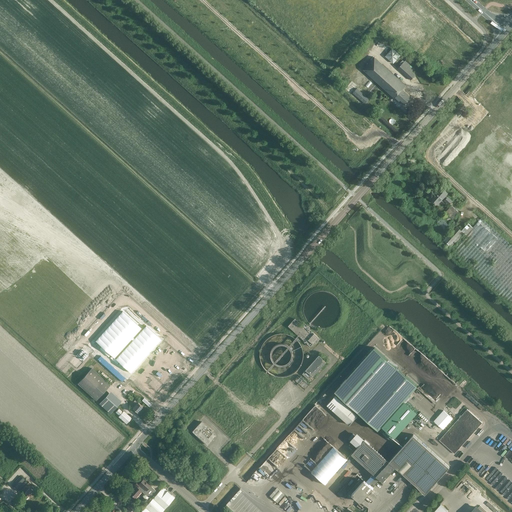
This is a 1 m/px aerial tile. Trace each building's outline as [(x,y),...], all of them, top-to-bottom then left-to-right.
[(393,63),(401,55),(393,47),(385,56),(393,63)] [(363,70),(364,71),(394,98),(395,97),(404,105),(411,97),(402,89),(406,85),(374,57),(363,70)] [(405,60),(404,61),(403,60),(399,64),(401,65),(398,68),(410,80),(415,75),(411,72),(414,68),(405,60)] [(364,104),(368,100),(355,88),(352,92),(364,104)] [(440,187),(432,197),(430,198),(437,205),(444,198),(445,199),(445,200),(450,204),(452,201),(446,196),(447,194),(440,187)] [(452,216),(456,212),(452,208),(448,213),(452,216)] [(468,223),(462,230),(457,226),(444,240),(442,243),(447,248),(450,245),(452,248),(462,237),(461,237),(463,235),(465,237),(451,252),(511,307),(511,245),(482,218),(473,227),(468,223)] [(98,359),(122,382),(161,339),(146,325),(143,329),(124,312),(97,341),(129,371),(124,377),(101,356),(98,359)] [(295,318),(288,326),(297,335),(298,335),(310,346),(314,343),(315,344),(320,339),(309,329),(310,327),(307,325),(303,322),(301,324),(295,318)] [(358,412),(386,380),(397,367),(374,347),(363,360),(335,391),(358,412)] [(305,370),(302,374),(308,380),(312,376),(313,376),(316,373),(318,370),(319,370),(319,371),(320,371),(320,370),(321,370),(321,369),(321,368),(320,368),(322,366),(323,364),(325,363),(326,361),(323,359),(319,354),(318,355),(305,370)] [(378,429),(406,398),(417,385),(397,367),(386,380),(358,412),(359,412),(366,419),(370,422),(378,429)] [(96,400),(110,384),(92,368),(77,383),(96,400)] [(111,413),(120,403),(108,393),(99,403),(111,413)] [(336,395),(327,405),(349,424),(358,415),(336,395)] [(137,413),(142,407),(138,402),(137,403),(134,400),(132,402),(135,405),(132,408),(137,413)] [(405,401),(383,426),(395,436),(417,412),(405,401)] [(127,424),(131,419),(123,411),(122,412),(118,409),(116,412),(119,415),(118,416),(127,424)] [(455,453),(482,423),(467,409),(439,440),(455,453)] [(443,410),(434,421),(443,429),(452,418),(443,410)] [(193,431),(192,431),(193,432),(207,444),(207,445),(208,444),(216,436),(216,435),(215,435),(208,428),(209,427),(212,431),(213,430),(202,422),(201,422),(193,431)] [(300,424),(295,429),(305,438),(311,432),(307,429),(306,429),(300,424)] [(449,466),(440,458),(436,455),(432,451),(427,446),(423,443),(418,439),(413,434),(409,439),(397,452),(389,462),(387,460),(386,459),(364,440),(357,433),(350,440),(358,447),(351,454),(373,474),(381,480),(383,482),(390,474),(389,473),(395,467),(407,478),(416,485),(418,488),(422,491),(425,494),(432,486),(449,466)] [(333,446),(318,463),(310,457),(304,464),(311,470),(310,471),(326,484),(348,458),(333,446)] [(21,489),(27,481),(21,475),(14,483),(21,489)] [(156,490),(151,486),(143,479),(139,483),(139,484),(137,487),(136,486),(130,493),(135,498),(141,491),(141,490),(145,493),(143,496),(147,500),(149,497),(156,490)] [(373,488),(366,482),(364,480),(352,494),(361,502),(373,488)] [(29,486),(31,483),(29,481),(26,484),(21,489),(24,492),(22,495),(26,498),(28,496),(29,496),(34,491),(29,486)] [(163,487),(139,511),(161,511),(175,497),(163,487)] [(276,488),(269,496),(272,498),(275,501),(277,503),(284,495),(282,493),(279,490),(276,488)]
